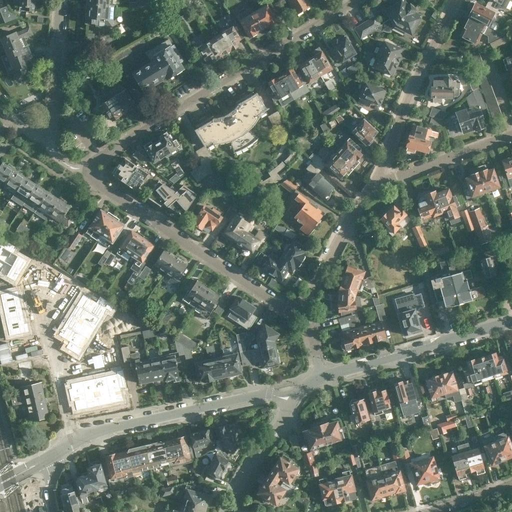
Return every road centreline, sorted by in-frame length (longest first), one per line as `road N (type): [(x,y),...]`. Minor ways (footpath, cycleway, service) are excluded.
road 1 (residential): [(300,311),(282,308),(94,181),(87,167),(355,0)]
road 2 (residential): [(45,459),(87,434),(288,393)]
road 3 (residential): [(457,0),(376,179)]
road 4 (residential): [(323,378),(511,322)]
road 5 (residential): [(376,179),(300,311)]
road 6 (residential): [(511,136),(376,179)]
road 7 (residential): [(230,511),(284,416),(288,393)]
road 8 (residential): [(49,132),(59,0)]
